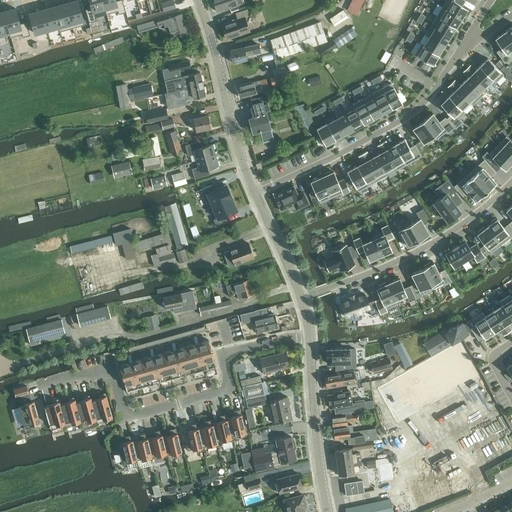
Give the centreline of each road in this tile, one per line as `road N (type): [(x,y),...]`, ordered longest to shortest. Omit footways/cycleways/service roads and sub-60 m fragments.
road 1 (residential): [(310,336),(223,354),(232,390),(128,419),(112,372),(46,384)]
road 2 (residential): [(254,192),(417,108),(466,35)]
road 3 (residential): [(329,287),(447,237),(511,180)]
road 4 (tertiary): [(254,192),(197,0)]
road 5 (tertiary): [(329,511),(310,336)]
